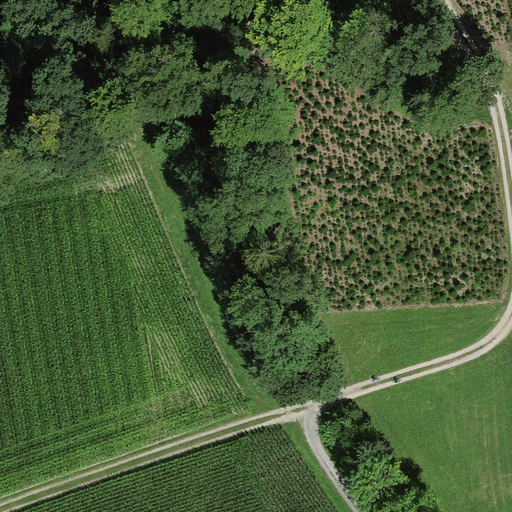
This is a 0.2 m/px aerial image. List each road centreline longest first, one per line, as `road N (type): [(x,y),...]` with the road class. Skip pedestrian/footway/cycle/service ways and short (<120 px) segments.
road 1 (track): [(0,510),(466,354),(493,337),(511,311)]
road 2 (track): [(511,226),(497,114),(470,44),(440,0)]
road 3 (track): [(296,406),(310,442),(360,511)]
